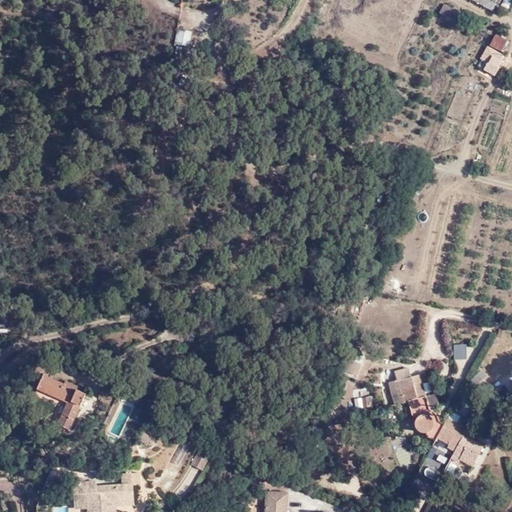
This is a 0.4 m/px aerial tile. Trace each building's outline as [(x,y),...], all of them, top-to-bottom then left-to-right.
[(440,12),(451,16),(454,7),(444,3),(440,12)] [(509,39),(494,32),(489,43),(503,50),(509,39)] [(494,108),(507,112),(511,99),(498,95),(494,108)] [(341,367),(356,373),(360,361),(345,356),(341,367)] [(30,388),(31,389),(59,402),(50,423),(62,428),(78,393),(70,389),(71,385),(58,378),(56,383),(38,375),(37,374),(30,388)] [(423,433),(435,438),(446,417),(442,423),(439,421),(438,414),(432,411),(420,374),(394,381),(396,389),(400,389),(402,402),(406,402),(411,416),(417,419),(415,426),(419,431),(423,433)] [(437,394),(429,395),(431,408),(439,407),(437,394)] [(446,417),(435,438),(435,439),(436,437),(449,443),(447,447),(454,451),(451,457),(458,461),(460,459),(472,465),(483,446),(464,437),(467,429),(446,417)] [(193,465),(205,469),(210,454),(198,450),(193,465)] [(435,452),(430,464),(444,470),(449,458),(435,452)] [(298,485),(313,491),(323,464),(307,460),(298,485)] [(468,478),(471,465),(452,461),(450,470),(458,472),(457,476),(468,478)] [(438,480),(441,470),(427,466),(424,477),(438,480)] [(114,482),(89,484),(89,492),(80,492),(79,480),(66,481),(68,509),(72,508),(80,507),(80,511),(109,511),(109,505),(127,504),(126,482),(132,482),(131,472),(114,472),(114,482)] [(89,492),(89,484),(89,479),(79,480),(80,492),(89,492)] [(285,511),(286,492),(263,491),(261,511),(285,511)]
